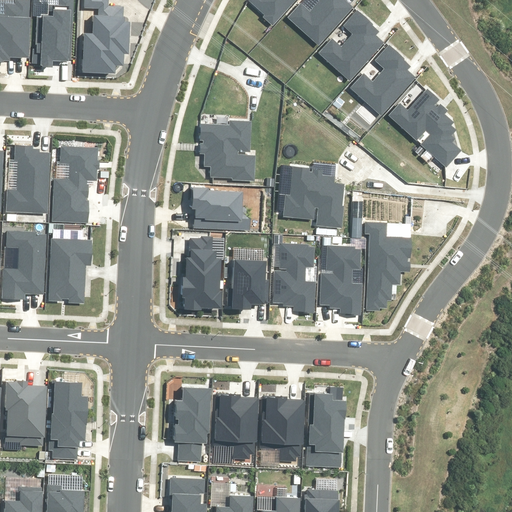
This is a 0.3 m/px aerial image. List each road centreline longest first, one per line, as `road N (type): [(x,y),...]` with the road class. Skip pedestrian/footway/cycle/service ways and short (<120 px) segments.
road 1 (residential): [(413,0),(492,107),(503,177),(485,235),(394,354)]
road 2 (residential): [(130,344),(394,354)]
road 3 (residential): [(130,344),(130,244),(149,113)]
road 4 (residential): [(125,511),(130,344)]
road 5 (residential): [(394,354),(377,511)]
road 6 (residential): [(0,106),(149,113)]
road 7 (residential): [(130,344),(0,338)]
road 8 (residential): [(149,113),(193,0)]
